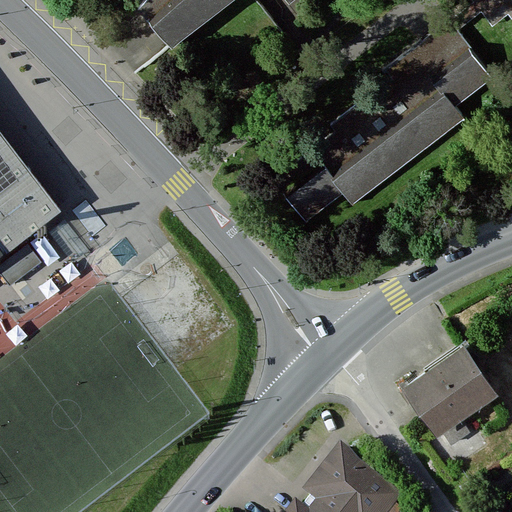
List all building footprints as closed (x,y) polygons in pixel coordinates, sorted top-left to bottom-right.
[(138,0),(154,20),(170,40),(222,0),(138,0)] [(511,0),(479,0),(484,6),(458,27),(465,36),(470,43),(506,16),(511,22),(511,0)] [(336,129),(274,177),(287,192),(307,219),(346,189),(353,199),(463,115),(454,103),(492,74),(472,48),(470,43),(465,36),(458,27),(449,18),(428,33),(382,69),(388,77),(330,121),(336,129)] [(0,131),(0,248),(57,205),(0,131)] [(28,241),(0,260),(0,270),(8,282),(41,259),(28,241)] [(463,347),(402,387),(435,437),(495,397),(463,347)] [(340,446),(288,511),(387,511),(401,494),(340,446)]
